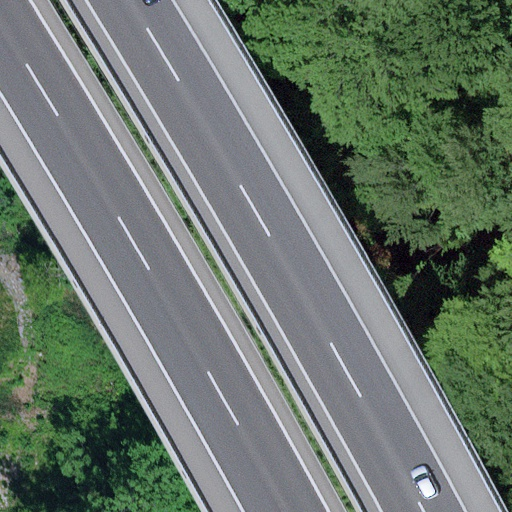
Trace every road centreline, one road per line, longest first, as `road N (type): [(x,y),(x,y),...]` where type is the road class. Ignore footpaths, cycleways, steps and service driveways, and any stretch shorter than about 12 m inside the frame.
road 1 (motorway): [(427,511),(133,0)]
road 2 (motorway): [(0,27),(284,511)]
